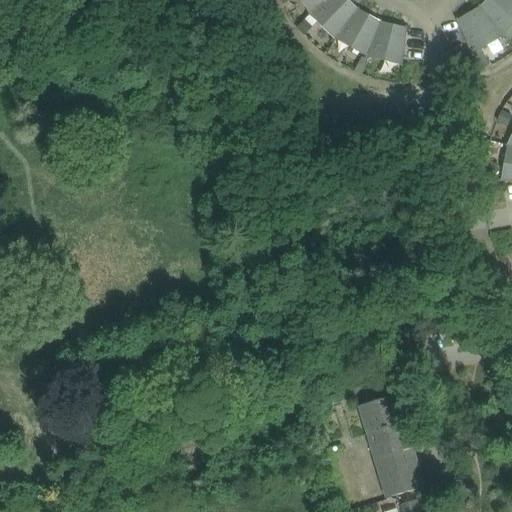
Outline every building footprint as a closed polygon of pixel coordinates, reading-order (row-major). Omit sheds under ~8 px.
[(303,0),(311,13),(327,0),(303,0)] [(337,38),(356,12),(352,8),(354,5),(349,0),(349,1),(348,0),(327,0),(311,13),(319,22),(324,26),(337,38)] [(480,5),(479,6),(483,10),(503,36),(505,37),(504,35),(509,30),(511,27),(511,0),(488,0),(482,7),(480,5)] [(368,56),(380,25),(375,22),(376,19),(370,15),(370,16),(359,10),(360,8),(359,8),(356,12),(337,38),(344,43),(352,48),(353,47),(368,56)] [(503,36),(483,10),(478,13),(476,10),(470,14),(459,21),(458,19),(457,19),(472,54),(482,49),(489,45),(488,44),(503,36)] [(297,28),(305,35),(314,26),(306,19),(305,19),(297,28)] [(403,66),(404,63),(408,27),(407,26),(406,32),(400,30),(401,27),(394,25),(394,26),(382,23),(383,21),(382,20),(380,25),(368,56),(381,60),(386,61),(386,60),(402,64),(402,66),(403,66)] [(492,65),(484,53),(474,59),(480,71),(492,65)] [(355,72),(361,74),(363,74),(367,58),(363,56),(355,72)] [(498,122),(508,127),(511,118),(511,114),(503,111),(498,122)] [(511,146),(509,145),(507,145),(507,146),(509,146),(508,153),(507,153),(505,163),(506,163),(503,180),(500,180),(500,181),(511,181),(511,146)] [(495,177),(499,173),(500,168),(497,163),(492,162),(487,165),(486,171),(489,175),(495,177)] [(501,260),(505,268),(511,264),(511,263),(507,256),(501,260)] [(348,342),(360,363),(385,349),(372,328),(348,342)] [(387,498),(426,487),(414,448),(415,447),(415,446),(414,447),(410,435),(411,435),(411,434),(410,434),(407,423),(408,423),(407,422),(406,422),(398,395),(360,406),(387,498)] [(332,399),(321,403),(324,412),(335,409),(332,399)] [(174,416),(178,431),(203,426),(199,410),(174,416)] [(209,452),(204,429),(158,439),(163,462),(209,452)] [(421,511),(418,501),(402,505),(404,511),(421,511)] [(5,511),(49,511),(48,503),(5,511)]
